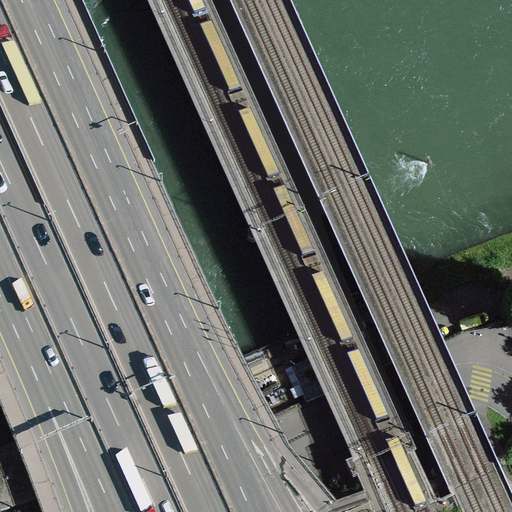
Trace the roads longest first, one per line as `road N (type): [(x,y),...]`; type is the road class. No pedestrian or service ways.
road 1 (motorway): [(207,511),(0,50)]
road 2 (motorway): [(0,159),(157,511)]
road 3 (residential): [(511,398),(479,382),(441,385),(175,511)]
road 4 (primary): [(170,310),(31,0)]
road 5 (motorway): [(292,511),(210,362),(170,310)]
road 6 (primary): [(254,511),(170,310)]
road 7 (primary): [(41,368),(111,511)]
road 8 (motorway): [(41,368),(80,511)]
